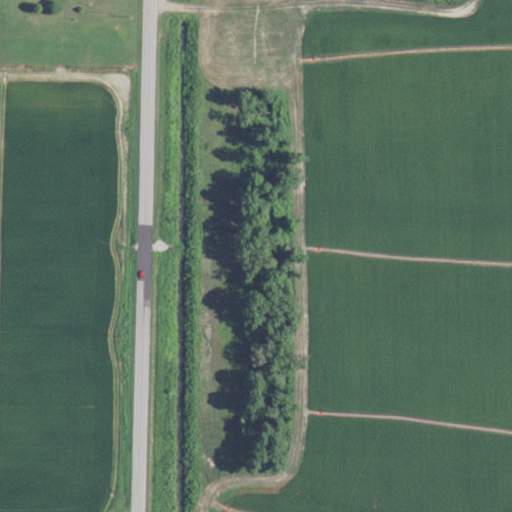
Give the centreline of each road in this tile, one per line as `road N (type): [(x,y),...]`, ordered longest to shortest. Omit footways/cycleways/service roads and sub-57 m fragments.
road 1 (tertiary): [(136,511),(151,0)]
road 2 (residential): [(151,8),(293,19)]
